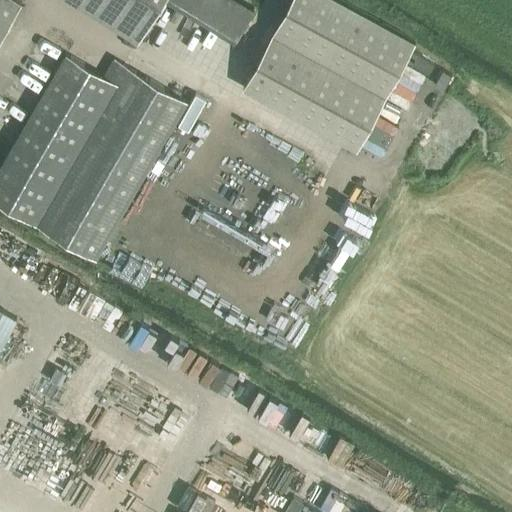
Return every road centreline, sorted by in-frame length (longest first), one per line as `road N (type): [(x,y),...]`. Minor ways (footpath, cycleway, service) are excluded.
road 1 (unknown): [(328,159),(182,71),(91,38),(30,0)]
road 2 (unknown): [(178,511),(210,430),(226,417),(259,427),(298,461)]
road 3 (unknown): [(0,297),(38,332),(0,409)]
